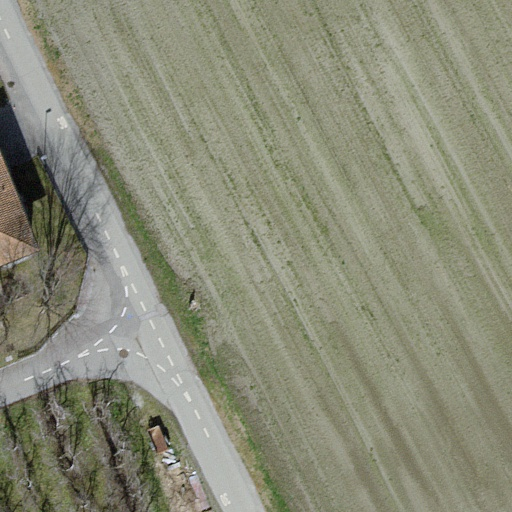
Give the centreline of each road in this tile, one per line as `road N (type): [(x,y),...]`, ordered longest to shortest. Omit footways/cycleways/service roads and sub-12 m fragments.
road 1 (residential): [(0,13),(154,327)]
road 2 (residential): [(154,327),(246,511)]
road 3 (residential): [(154,327),(0,390)]
